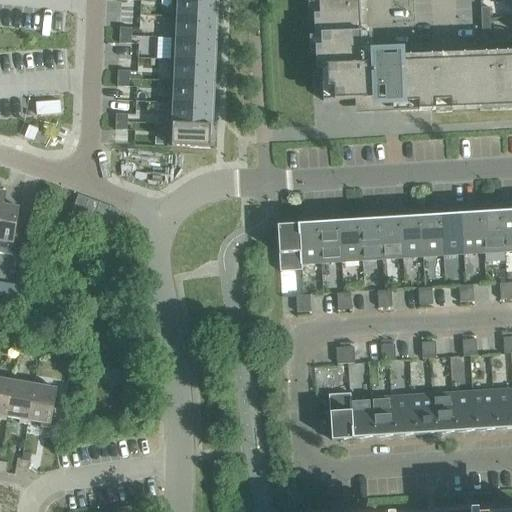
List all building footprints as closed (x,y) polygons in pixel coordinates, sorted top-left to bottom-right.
[(215,0),(177,0),(176,18),(215,20),(215,0)] [(306,0),(307,21),(313,20),(313,37),(308,37),(309,53),(314,53),(315,71),(321,70),(322,102),(367,101),(368,110),(388,109),(398,109),(398,113),(511,108),(511,53),(461,55),(461,50),(462,50),(383,53),(383,58),(368,59),(365,0),(306,0)] [(480,9),(480,21),(489,21),(488,9),(480,9)] [(215,20),(176,18),(175,39),(214,41),(215,20)] [(489,21),(480,21),(481,33),(489,33),(489,21)] [(118,29),(118,37),(130,37),(130,29),(118,29)] [(130,37),(118,37),(117,45),(129,45),(130,37)] [(174,61),(213,63),(214,41),(175,39),(174,61)] [(212,84),(213,63),(174,61),(173,83),(212,84)] [(116,72),(116,80),(128,80),(128,72),(116,72)] [(128,80),(116,80),(115,88),(127,88),(128,80)] [(211,106),(212,84),(173,83),(173,104),(211,106)] [(210,127),(211,106),(173,104),(172,126),(210,127)] [(114,115),(114,123),(126,124),(126,116),(114,115)] [(127,116),(126,124),(136,124),(137,116),(127,116)] [(126,124),(114,123),(113,131),(125,132),(126,124)] [(209,150),(210,127),(172,126),(170,148),(209,150)] [(0,254),(9,256),(18,209),(2,206),(4,193),(0,192),(0,254)] [(69,216),(80,220),(88,200),(77,195),(69,216)] [(80,220),(91,224),(99,204),(88,200),(80,220)] [(91,224),(101,228),(109,208),(99,204),(91,224)] [(109,208),(101,228),(112,232),(120,212),(109,208)] [(503,253),(511,252),(511,212),(501,213),(503,253)] [(481,215),(483,254),(503,253),(501,213),(481,215)] [(460,216),(463,255),(483,254),(481,215),(460,216)] [(440,217),(442,257),(463,255),(460,216),(440,217)] [(419,218),(422,258),(442,257),(440,217),(419,218)] [(399,220),(402,259),(422,258),(419,218),(399,220)] [(379,221),(381,260),(402,259),(399,220),(379,221)] [(358,222),(361,262),(381,260),(379,221),(358,222)] [(338,224),(340,263),(361,262),(358,222),(338,224)] [(318,225),(320,264),(340,263),(338,224),(318,225)] [(297,226),(300,266),(320,264),(318,225),(297,226)] [(297,226),(276,227),(279,273),(301,272),(300,266),(297,226)] [(506,301),(505,284),(498,285),(499,301),(506,301)] [(6,285),(4,298),(17,301),(19,287),(6,285)] [(472,286),(465,287),(466,303),(473,303),(472,286)] [(466,303),(465,287),(458,287),(459,303),(466,303)] [(425,306),(424,289),(417,290),(418,306),(425,306)] [(431,289),(424,289),(425,306),(432,305),(431,289)] [(390,291),(383,292),(384,308),(391,308),(390,291)] [(384,308),(383,292),(376,292),(377,309),(384,308)] [(337,311),(343,311),(342,294),(335,295),(337,311)] [(349,294),(342,294),(343,311),(350,310),(349,294)] [(309,296),(302,297),(303,313),(310,313),(309,296)] [(303,313),(302,297),(295,297),(296,314),(303,313)] [(510,355),(509,338),(502,339),(503,355),(510,355)] [(469,357),(468,341),(461,341),(462,358),(469,357)] [(475,341),(468,341),(469,357),(476,357),(475,341)] [(434,343),(427,344),(428,360),(435,359),(434,343)] [(428,360),(427,344),(420,344),(421,360),(428,360)] [(388,362),(387,346),(380,346),(381,363),(388,362)] [(394,346),(387,346),(388,362),(395,362),(394,346)] [(353,348),(346,349),(347,365),(354,364),(353,348)] [(347,365),(346,349),(335,349),(336,366),(347,365)] [(0,421),(5,422),(5,418),(12,382),(0,380),(0,421)] [(26,426),(27,421),(33,386),(12,382),(5,418),(19,420),(18,424),(26,426)] [(33,386),(27,421),(40,424),(39,428),(48,430),(55,390),(33,386)] [(492,392),(494,432),(511,430),(511,391),(492,392)] [(471,393),(474,433),(494,432),(492,392),(471,393)] [(451,395),(453,434),(474,433),(471,393),(451,395)] [(350,401),(349,395),(328,396),(330,442),(351,440),(349,401),(350,401)] [(431,396),(433,435),(453,434),(451,395),(431,396)] [(410,397),(413,437),(433,435),(431,396),(410,397)] [(390,398),(392,438),(413,437),(410,397),(390,398)] [(369,400),(372,439),(392,438),(390,398),(369,400)] [(350,401),(349,401),(351,440),(372,439),(369,400),(350,401)] [(15,470),(27,472),(29,462),(16,460),(15,470)]
